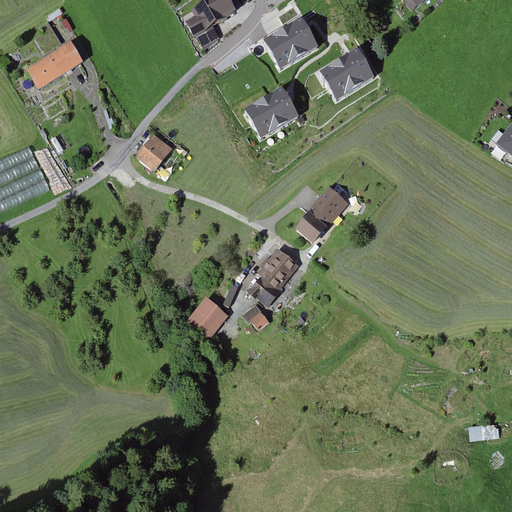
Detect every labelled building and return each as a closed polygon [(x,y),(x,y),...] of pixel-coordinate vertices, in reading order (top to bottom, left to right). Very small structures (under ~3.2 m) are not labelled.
[(234,0),(207,0),(204,2),(207,9),(191,19),(195,26),(184,32),(192,47),(223,29),(222,27),(233,21),(225,5),(234,0)] [(432,0),(401,0),(408,8),(403,12),(409,19),(427,4),(432,0)] [(442,3),(439,0),(432,0),(427,4),(433,11),(442,3)] [(266,39),(282,67),(317,46),(301,19),(266,39)] [(386,33),(382,28),(376,33),(380,38),(386,33)] [(70,45),(26,73),(38,92),(82,64),(70,45)] [(321,71),(337,98),(372,78),(357,51),(321,71)] [(246,110),(262,137),(298,117),(282,90),(246,110)] [(511,128),(509,127),(489,153),(511,169),(511,128)] [(151,143),(134,166),(154,180),(171,157),(151,143)] [(326,199),(294,240),(313,254),(344,213),(326,199)] [(296,275),(276,259),(256,284),(259,286),(245,304),(254,311),(256,308),(266,316),(279,301),(277,299),(296,275)] [(226,326),(205,308),(184,334),(206,351),(226,326)] [(266,331),(253,315),(241,325),(247,333),(250,331),(256,339),(266,331)] [(470,428),(470,440),(500,439),(500,427),(470,428)]
